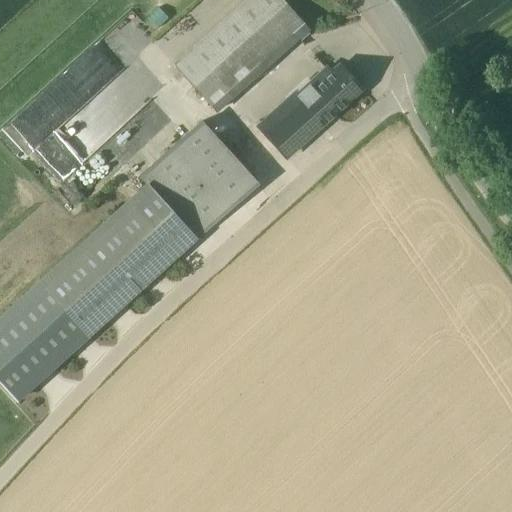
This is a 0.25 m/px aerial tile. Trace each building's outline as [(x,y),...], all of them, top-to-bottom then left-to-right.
[(280,0),(248,0),(173,67),(193,89),(241,46),(275,16),(286,6),(280,0)] [(307,30),(286,6),(275,16),(296,40),(307,30)] [(275,16),(241,46),(263,70),(296,40),(275,16)] [(241,46),(193,89),(214,113),(263,70),(241,46)] [(339,66),(329,74),(325,70),(295,97),(321,125),(360,90),(339,66)] [(295,97),(294,96),(261,126),(257,129),(283,158),(321,125),(295,97)] [(63,182),(102,144),(73,114),(33,152),(63,182)] [(256,183),(201,123),(139,178),(194,238),(256,183)] [(128,201),(39,282),(87,335),(176,254),(128,201)] [(87,335),(39,282),(0,316),(0,380),(17,399),(87,335)]
